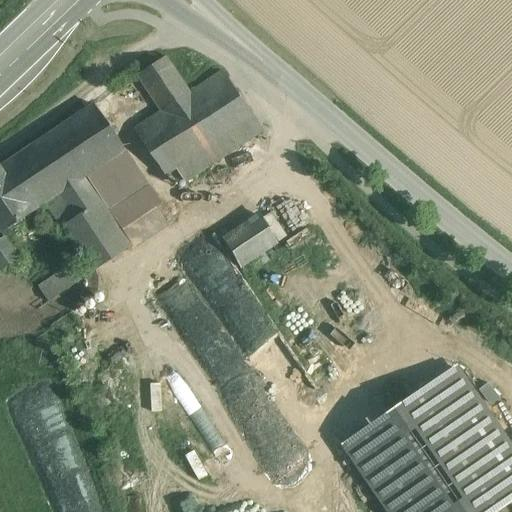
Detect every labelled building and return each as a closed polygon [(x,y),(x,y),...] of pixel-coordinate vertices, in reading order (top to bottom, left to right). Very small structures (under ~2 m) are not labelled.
[(166,56),(137,75),(162,112),(190,93),(166,56)] [(162,112),(135,130),(166,176),(240,126),(254,117),(223,71),(190,93),(162,112)] [(94,105),(0,166),(0,167),(30,213),(49,201),(60,192),(80,180),(125,151),(94,105)] [(254,117),(240,126),(249,140),(263,131),(254,117)] [(240,126),(193,158),(202,171),(249,140),(240,126)] [(174,219),(125,151),(80,180),(127,250),(174,219)] [(193,158),(176,169),(185,182),(202,171),(193,158)] [(0,167),(0,230),(2,233),(31,213),(0,167)] [(127,250),(80,180),(60,192),(77,216),(65,224),(95,271),(127,250)] [(49,201),(65,224),(77,216),(60,192),(49,201)] [(259,217),(222,241),(240,269),(277,244),(259,217)] [(4,237),(0,240),(0,270),(19,258),(4,237)] [(303,250),(289,259),(336,335),(350,326),(303,250)] [(75,262),(38,286),(49,302),(85,278),(75,262)] [(112,343),(124,318),(101,308),(90,333),(112,343)] [(511,454),(454,370),(347,444),(394,511),(493,511),(509,501),(511,498),(511,454)]
